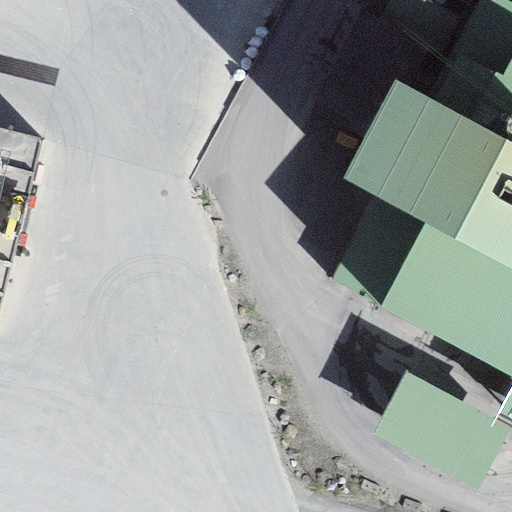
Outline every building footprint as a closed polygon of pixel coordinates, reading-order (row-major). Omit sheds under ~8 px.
[(511,3),(505,0),(482,0),(429,101),(407,89),(378,143),(367,137),(345,178),(379,196),(334,281),(511,375),(511,397),(505,411),(511,414),(511,3)] [(410,8),(399,29),(438,50),(450,29),(410,8)] [(429,48),(366,14),(315,109),(367,137),(378,143),(407,89),(429,48)] [(0,315),(44,139),(0,128),(0,315)] [(492,444),(438,415),(427,435),(481,464),(492,444)]
